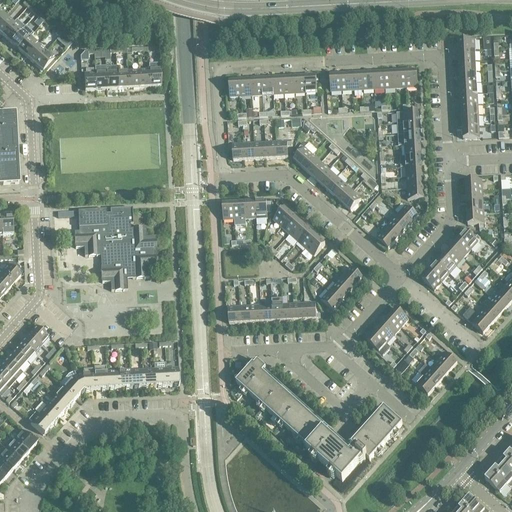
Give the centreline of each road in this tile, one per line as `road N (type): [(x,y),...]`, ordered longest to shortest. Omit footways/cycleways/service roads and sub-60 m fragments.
road 1 (residential): [(448,162),(442,54),(219,66),(224,179)]
road 2 (residential): [(26,511),(40,481),(89,429),(181,417),(191,511)]
road 3 (secondary): [(419,0),(229,10),(182,0)]
road 4 (residential): [(399,276),(287,175),(224,179)]
road 5 (residential): [(33,198),(38,292),(0,338)]
road 6 (residential): [(399,276),(451,221),(448,162)]
road 7 (residential): [(368,381),(342,409),(288,349)]
